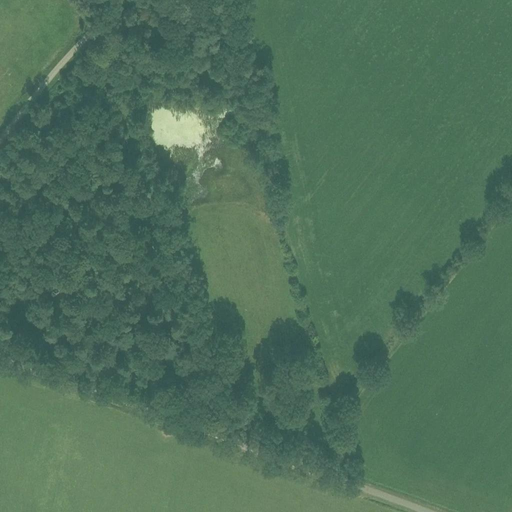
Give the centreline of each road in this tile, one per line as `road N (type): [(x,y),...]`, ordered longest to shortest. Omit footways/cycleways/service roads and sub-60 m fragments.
road 1 (unclassified): [(0,356),(423,511)]
road 2 (unclassified): [(0,145),(118,0)]
